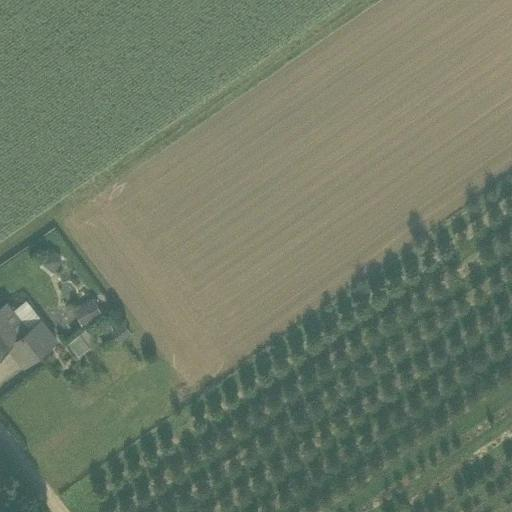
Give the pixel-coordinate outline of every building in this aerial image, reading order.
[(62,257),(50,249),(41,261),(53,270),(62,257)] [(103,313),(93,295),(73,306),(83,324),(103,313)] [(11,306),(27,327),(39,318),(23,297),(11,306)] [(10,305),(0,312),(0,322),(12,339),(27,327),(11,306),(10,305)] [(56,339),(39,318),(27,327),(12,339),(13,340),(8,343),(25,364),(56,339)] [(130,331),(122,320),(110,330),(119,341),(130,331)] [(13,340),(12,339),(0,322),(0,349),(8,343),(13,340)] [(87,325),(80,331),(90,344),(98,339),(87,325)] [(90,344),(80,331),(67,341),(77,355),(90,344)]
